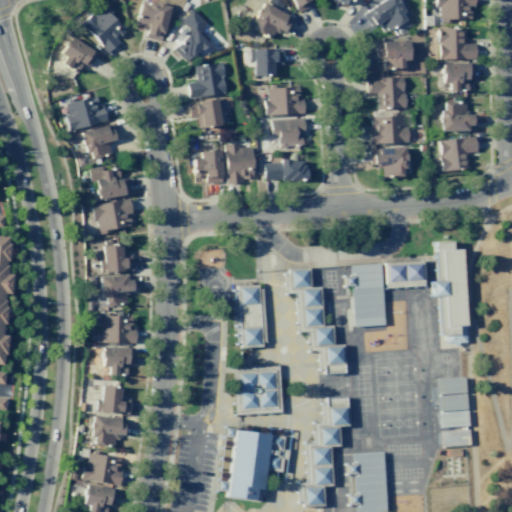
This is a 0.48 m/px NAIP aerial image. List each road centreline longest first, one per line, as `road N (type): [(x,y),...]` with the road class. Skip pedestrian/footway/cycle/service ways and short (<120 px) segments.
road 1 (tertiary): [(38,511),(55,422),(59,298),(42,172),(0,35)]
road 2 (tertiary): [(0,107),(31,213),(40,294),(18,511)]
road 3 (residential): [(147,113),(160,183),(166,324),(144,511)]
road 4 (residential): [(163,218),(458,204),(511,181)]
road 5 (residential): [(508,183),(505,0)]
road 6 (residential): [(332,82),(339,210)]
road 7 (residential): [(153,96),(154,73),(127,70),(126,96),(147,113),(153,96)]
road 8 (residential): [(339,65),(343,43),(317,37),(313,63),(332,82),(339,65)]
